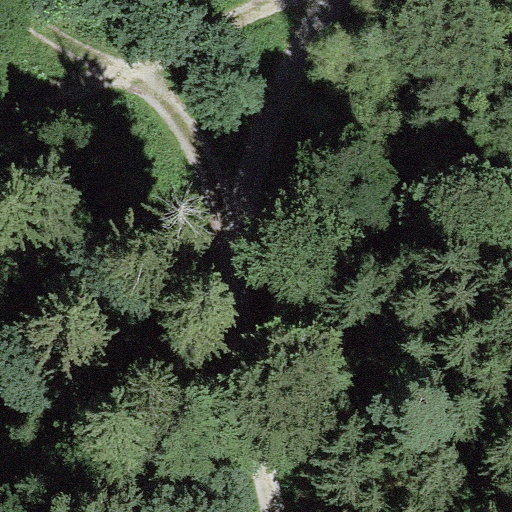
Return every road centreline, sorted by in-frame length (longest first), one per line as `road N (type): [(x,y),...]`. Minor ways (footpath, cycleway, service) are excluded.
road 1 (track): [(328,0),(238,155),(241,405),(265,511)]
road 2 (track): [(114,88),(238,244)]
road 3 (track): [(114,88),(0,9)]
